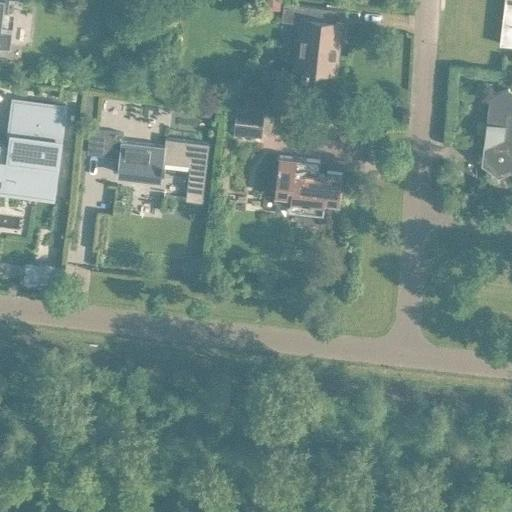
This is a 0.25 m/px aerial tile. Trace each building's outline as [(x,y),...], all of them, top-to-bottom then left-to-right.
[(0,0),(0,53),(15,56),(17,37),(5,36),(7,21),(12,22),(14,9),(28,11),(28,0),(0,0)] [(288,13),(286,31),(287,31),(287,30),(307,32),(302,76),(300,76),(300,77),(310,78),(310,82),(313,82),(314,78),(340,81),(342,65),(334,64),(335,57),(340,58),(343,34),(346,34),(346,33),(339,32),(341,19),(288,13)] [(511,98),(494,106),(491,134),(495,134),(493,153),(489,154),(486,175),(503,187),(511,183),(511,98)] [(0,191),(58,199),(68,118),(17,111),(12,144),(15,145),(14,153),(0,151),(0,191)] [(205,116),(204,127),(217,128),(218,117),(205,116)] [(241,120),(238,143),(265,146),(267,123),(241,120)] [(168,173),(195,176),(191,211),(207,212),(214,154),(169,149),(169,156),(127,151),(127,144),(94,140),(92,163),(124,167),(123,183),(138,185),(137,189),(165,192),(167,181),(169,181),(169,174),(168,174),(168,173)] [(331,185),(322,184),(324,170),(284,165),(279,205),(295,207),(294,216),(313,218),(312,223),(327,225),(329,211),(343,212),(347,183),(332,182),(331,185)] [(45,274),(43,293),(59,294),(60,276),(45,274)]
